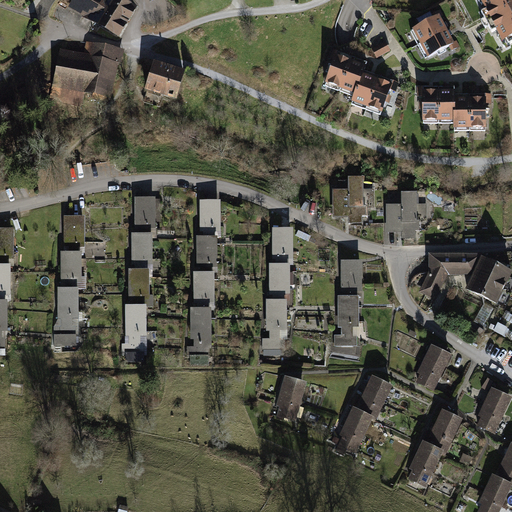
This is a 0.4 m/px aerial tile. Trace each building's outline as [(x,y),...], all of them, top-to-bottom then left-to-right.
[(116,0),(80,0),(74,10),(121,40),(138,14),(116,0)] [(511,0),(485,0),(479,3),(502,49),(511,43),(511,0)] [(441,19),(413,32),(426,63),(455,50),(441,19)] [(377,59),(391,53),(387,42),(373,48),(377,59)] [(61,52),(53,94),(85,100),(86,94),(113,99),(122,52),(88,46),(86,57),(61,52)] [(370,70),(337,58),(326,88),(354,98),(351,107),(382,118),(391,91),(365,82),(370,70)] [(185,75),(155,66),(146,96),(176,105),(185,75)] [(456,93),(423,93),(422,123),(454,123),(454,133),(486,133),(487,103),(456,103),(456,93)] [(366,180),(350,180),(350,192),(344,192),(344,218),(350,218),(350,223),(366,224),(366,180)] [(417,239),(417,194),(404,194),(404,206),(398,206),(398,239),(417,239)] [(157,200),(135,199),(134,231),(156,232),(157,200)] [(224,204),(202,203),(201,235),(223,236),(224,204)] [(87,219),(66,218),(64,250),(86,251),(87,219)] [(15,231),(0,230),(0,262),(14,263),(15,231)] [(295,231),(273,230),(271,262),(293,263),(295,231)] [(154,237),(132,236),(131,268),(152,269),(154,237)] [(219,240),(197,239),(196,271),(218,272),(219,240)] [(84,255),(62,254),(61,286),(83,287),(84,255)] [(430,273),(419,293),(437,301),(450,278),(474,279),(467,294),(496,308),(511,279),(511,275),(485,260),(431,258),(430,273)] [(363,262),(342,263),(343,292),(337,292),(339,335),(334,335),(335,349),(362,348),(360,295),(364,295),(363,262)] [(11,267),(0,266),(0,298),(10,299),(11,267)] [(291,268),(269,267),(268,299),(289,300),(291,268)] [(150,273),(128,272),(127,304),(149,305),(150,273)] [(216,276),(194,275),(193,307),(215,307),(216,276)] [(80,293),(58,292),(57,340),(78,340),(80,293)] [(9,304),(0,303),(0,351),(8,352),(9,304)] [(289,304),(267,303),(266,351),(288,351),(289,304)] [(148,310),(126,309),(125,357),(147,357),(148,310)] [(213,312),(191,312),(190,359),(212,360),(213,312)] [(451,357),(431,347),(419,371),(424,374),(419,384),(434,391),(451,357)] [(308,386),(287,379),(278,407),(282,408),(279,416),(296,422),(308,386)] [(374,379),(358,408),(377,418),(393,389),(374,379)] [(511,402),(511,400),(493,391),(481,415),(486,417),(481,427),(495,435),(511,402)] [(375,420),(355,410),(343,434),(348,437),(343,446),(357,454),(375,420)] [(445,415),(429,444),(448,454),(464,425),(445,415)] [(443,454),(424,444),(411,468),(417,471),(412,481),(426,488),(443,454)] [(511,446),(497,476),(511,482),(511,446)] [(498,511),(511,487),(492,477),(480,501),(485,503),(480,511),(498,511)]
